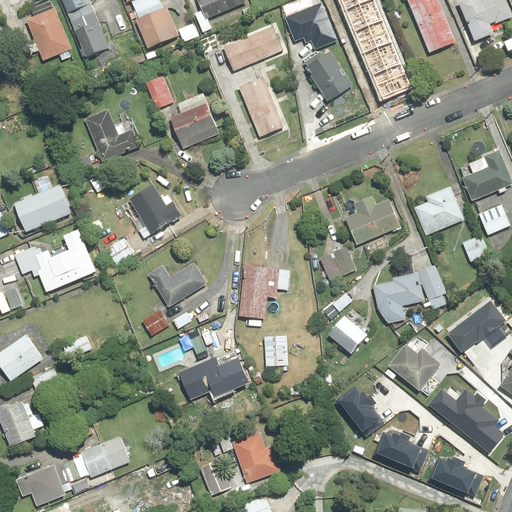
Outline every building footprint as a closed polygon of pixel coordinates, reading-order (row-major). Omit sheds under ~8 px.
[(91,0),(63,0),(88,55),(111,45),(91,0)] [(249,0),(200,0),(208,19),(250,3),(249,0)] [(340,0),(345,10),(369,0),(340,0)] [(369,0),(345,10),(354,32),(385,19),(376,0),(369,0)] [(458,39),(441,0),(412,0),(434,49),(458,39)] [(463,0),(479,39),(500,31),(497,22),(511,16),(511,7),(509,0),(463,0)] [(287,19),(296,41),(305,38),(307,43),(309,42),(312,50),(336,41),(322,5),(287,19)] [(58,6),(30,17),(46,58),(75,46),(58,6)] [(172,8),(141,20),(150,45),(182,33),(172,8)] [(354,32),(363,54),(394,41),(385,19),(354,32)] [(273,27),(228,47),(238,70),(283,50),(273,27)] [(363,54),(372,75),(403,63),(394,41),(363,54)] [(311,67),(333,101),(357,84),(335,51),(311,67)] [(372,75),(381,97),(412,85),(403,63),(372,75)] [(265,76),(241,87),(262,135),(286,125),(265,76)] [(165,77),(148,83),(158,110),(175,103),(165,77)] [(211,103),(175,119),(188,148),(224,132),(211,103)] [(112,108),(88,118),(107,161),(143,146),(135,128),(123,134),(112,108)] [(511,186),(511,168),(504,148),(472,160),(476,171),(464,175),(474,200),(511,186)] [(91,155),(72,163),(80,181),(98,173),(91,155)] [(63,184),(17,201),(27,230),(74,213),(63,184)] [(135,218),(148,238),(186,213),(171,190),(162,196),(155,184),(134,198),(144,212),(135,218)] [(414,199),(428,234),(468,219),(455,184),(414,199)] [(359,210),(347,215),(358,245),(406,226),(395,196),(381,201),(378,194),(356,203),(359,210)] [(511,217),(506,202),(482,212),(490,234),(511,225),(511,217)] [(6,210),(0,212),(0,237),(14,232),(6,210)] [(57,237),(15,252),(23,274),(41,268),(49,291),(103,271),(87,226),(67,234),(72,248),(63,251),(57,237)] [(484,233),(465,241),(472,261),(492,254),(484,233)] [(129,235),(109,248),(121,267),(142,254),(129,235)] [(350,245),(322,256),(332,279),(359,268),(350,245)] [(166,260),(150,270),(171,306),(211,282),(197,259),(174,273),(166,260)] [(246,264),(241,317),(271,320),(273,296),(283,297),(286,268),(246,264)] [(437,265),(376,282),(387,324),(413,317),(410,305),(423,302),(425,309),(448,302),(437,265)] [(20,286),(5,292),(13,312),(28,306),(20,286)] [(357,301),(349,292),(328,312),(337,320),(357,301)] [(495,305),(453,337),(470,358),(511,326),(495,305)] [(163,306),(145,317),(156,335),(174,324),(163,306)] [(181,330),(195,321),(189,311),(175,320),(181,330)] [(348,313),(330,334),(356,355),(374,334),(348,313)] [(30,332),(0,352),(0,360),(14,380),(47,357),(30,332)] [(88,332),(65,343),(72,358),(95,347),(88,332)] [(291,334),(266,333),(266,366),(290,366),(291,334)] [(420,395),(445,362),(422,344),(413,356),(407,351),(390,372),(420,395)] [(241,348),(183,369),(193,398),(219,389),(222,396),(254,385),(241,348)] [(58,365),(33,374),(41,395),(66,385),(58,365)] [(511,365),(500,383),(511,391),(511,365)] [(390,378),(374,396),(398,416),(413,398),(390,378)] [(447,390),(435,405),(496,451),(506,438),(497,432),(505,422),(485,408),(491,400),(471,385),(460,399),(447,390)] [(361,388),(340,402),(368,442),(389,427),(361,388)] [(29,395),(0,406),(0,412),(13,446),(44,434),(29,395)] [(231,398),(210,397),(209,407),(230,408),(231,398)] [(249,416),(264,411),(261,400),(245,406),(249,416)] [(267,426),(234,438),(251,482),(284,470),(267,426)] [(124,433),(82,449),(92,475),(134,459),(124,433)] [(383,436),(375,460),(421,476),(429,452),(383,436)] [(222,453),(199,462),(214,497),(237,487),(222,453)] [(444,460),(435,484),(471,498),(481,474),(444,460)] [(174,461),(141,476),(149,493),(181,478),(174,461)] [(58,463),(19,478),(26,496),(36,492),(41,504),(70,493),(58,463)] [(278,511),(272,492),(238,504),(240,511),(278,511)]
